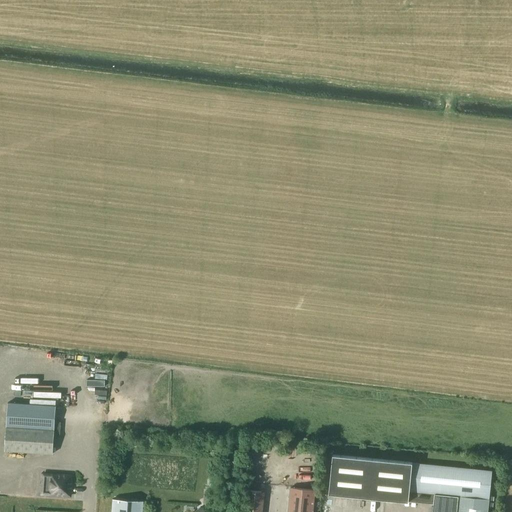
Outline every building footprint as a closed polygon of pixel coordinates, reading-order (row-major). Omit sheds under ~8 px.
[(62,393),(63,382),(37,379),(36,390),(62,393)] [(96,398),(108,398),(108,386),(95,386),(96,398)] [(53,454),(54,430),(56,406),(8,403),(5,451),(53,454)] [(332,455),(329,494),(433,504),(432,511),(487,511),(489,499),(492,470),(412,463),(332,455)] [(70,496),(71,476),(51,475),(50,494),(70,496)] [(263,511),(265,485),(246,484),(244,511),(263,511)] [(312,511),(315,490),(290,487),(287,511),(312,511)] [(111,511),(142,511),(143,501),(113,499),(111,511)]
